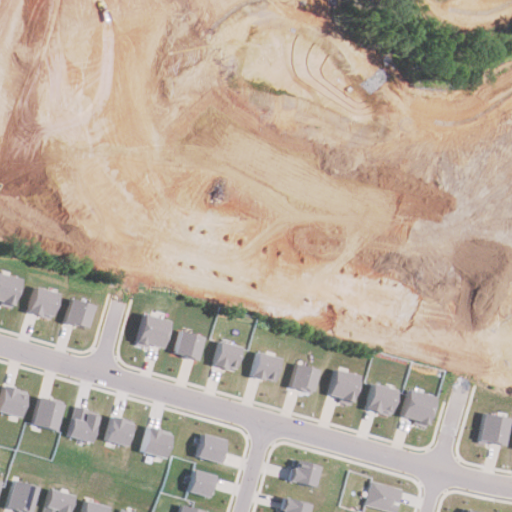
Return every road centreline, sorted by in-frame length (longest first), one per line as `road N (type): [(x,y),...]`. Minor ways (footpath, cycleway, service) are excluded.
road 1 (residential): [(426,511),(503,211),(511,131),(508,0),(119,61),(115,131),(153,181),(488,278)]
road 2 (residential): [(0,347),(511,488)]
road 3 (residential): [(100,375),(153,181)]
